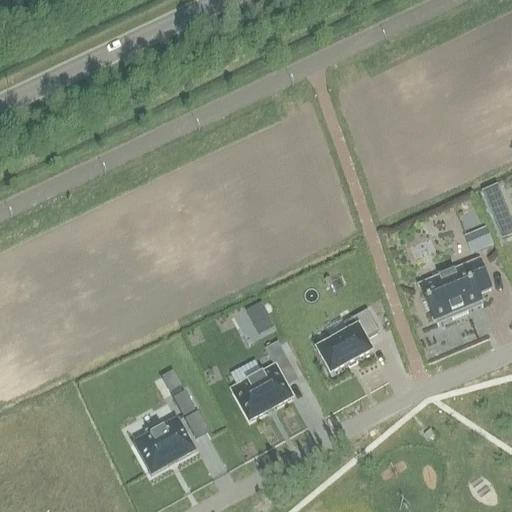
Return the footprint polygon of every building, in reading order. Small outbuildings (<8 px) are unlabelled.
[(298,138),(255,159),(270,190),(313,170),(298,138)] [(217,177),(172,198),(187,229),(232,208),(217,177)] [(511,220),(508,212),(493,218),(502,242),(511,238),(511,220)] [(122,222),(78,242),(91,270),(135,249),(122,222)] [(486,230),(464,239),(472,258),(494,248),(486,230)] [(491,291),(480,266),(468,271),(467,270),(437,283),(439,289),(425,295),(423,289),(421,290),(435,323),(451,317),(452,321),(468,315),(466,310),(481,304),(478,297),(491,291)] [(0,278),(0,317),(30,304),(15,271),(0,278)] [(262,306),(246,315),(252,326),(268,318),(262,306)] [(367,313),(353,321),(365,342),(379,334),(367,313)] [(321,353),(318,354),(332,378),(372,356),(365,342),(353,321),(344,326),(350,336),(333,346),(331,342),(319,349),(321,353)] [(278,345),(266,352),(272,365),(285,358),(278,345)] [(276,368),(231,393),(249,426),(294,402),(276,368)] [(183,396),(173,402),(182,419),(192,413),(183,396)] [(147,439),(134,446),(151,477),(192,454),(184,441),(175,424),(162,431),(160,427),(144,435),(147,439)]
